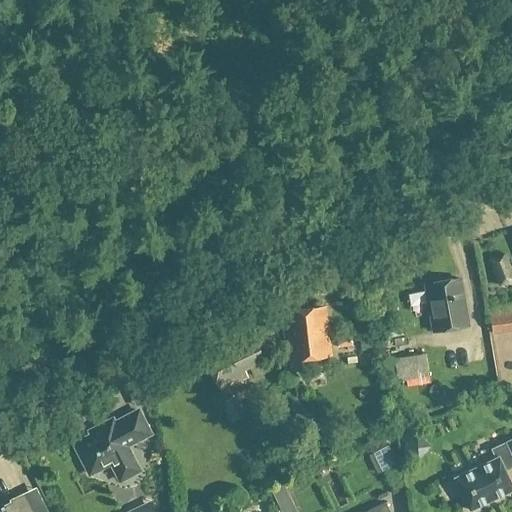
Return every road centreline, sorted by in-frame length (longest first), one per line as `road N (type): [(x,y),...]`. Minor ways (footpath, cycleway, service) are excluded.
road 1 (track): [(0,236),(243,112)]
road 2 (track): [(243,112),(461,0)]
road 3 (track): [(404,29),(465,175),(488,210)]
road 4 (residential): [(0,451),(144,384)]
road 5 (track): [(434,101),(430,172),(448,227)]
road 6 (track): [(243,112),(263,239)]
